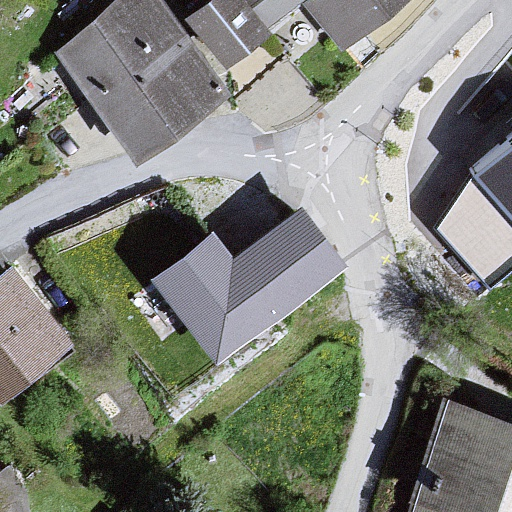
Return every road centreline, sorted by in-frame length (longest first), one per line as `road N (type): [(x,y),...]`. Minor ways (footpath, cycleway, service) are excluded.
road 1 (residential): [(317,167),(335,177),(353,211),(380,305),(379,386),(347,511)]
road 2 (residential): [(0,244),(65,208),(200,162),(298,157),(317,167)]
road 3 (residential): [(317,167),(477,0)]
